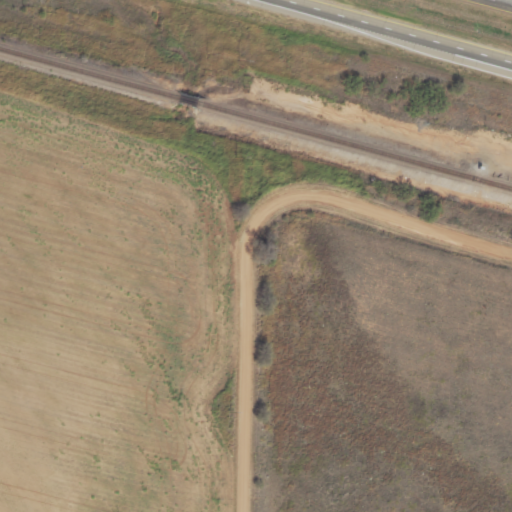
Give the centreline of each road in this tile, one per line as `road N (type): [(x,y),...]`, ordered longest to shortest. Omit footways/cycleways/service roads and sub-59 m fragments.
road 1 (residential): [(246,511),(252,265),(266,214),(323,196),(511,255)]
road 2 (trunk): [(295,0),(511,60)]
